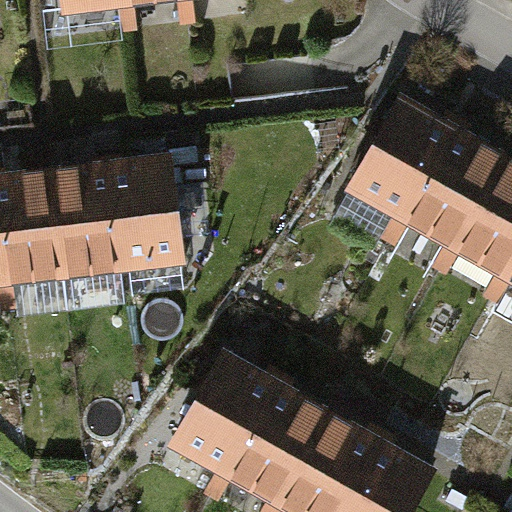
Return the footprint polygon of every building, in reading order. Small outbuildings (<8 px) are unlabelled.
[(351,172),(511,262),(511,149),(399,87),(351,172)] [(65,88),(47,90),(49,110),(66,109),(65,88)] [(26,97),(0,99),(0,127),(29,125),(26,97)] [(164,147),(0,165),(0,273),(175,254),(164,147)] [(435,268),(445,250),(398,225),(389,243),(435,268)] [(172,427),(326,511),(413,511),(441,462),(220,340),(172,427)]
